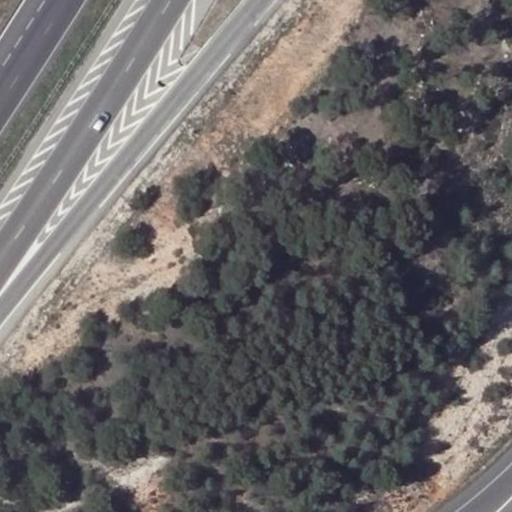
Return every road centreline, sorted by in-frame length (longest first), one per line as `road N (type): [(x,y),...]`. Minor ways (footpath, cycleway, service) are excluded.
road 1 (motorway): [(0,308),(258,0)]
road 2 (motorway): [(0,250),(170,0)]
